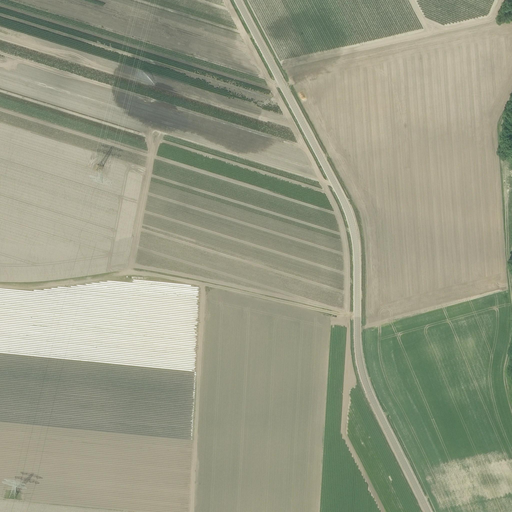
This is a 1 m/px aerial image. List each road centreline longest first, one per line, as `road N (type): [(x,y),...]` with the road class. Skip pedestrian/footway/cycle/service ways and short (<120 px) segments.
road 1 (tertiary): [(427,511),(363,376),(356,246),(345,205),(236,0)]
road 2 (track): [(356,317),(136,272),(0,283)]
